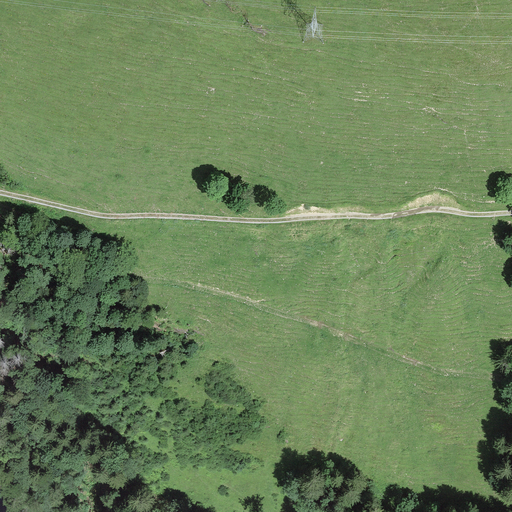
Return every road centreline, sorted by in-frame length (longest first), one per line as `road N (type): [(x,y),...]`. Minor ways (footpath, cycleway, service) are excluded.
road 1 (track): [(0,205),(124,272),(300,316),(438,373),(511,378)]
road 2 (track): [(0,191),(83,208),(223,218),(511,212)]
